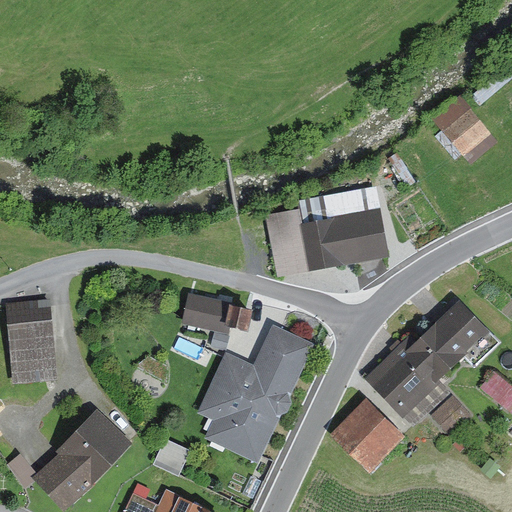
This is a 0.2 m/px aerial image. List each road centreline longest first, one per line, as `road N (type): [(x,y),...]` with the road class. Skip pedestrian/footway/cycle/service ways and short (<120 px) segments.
road 1 (unclassified): [(365,322),(254,284),(130,258),(55,264),(0,290)]
road 2 (tertiary): [(365,322),(272,511)]
road 3 (tertiary): [(511,222),(437,257),(365,322)]
